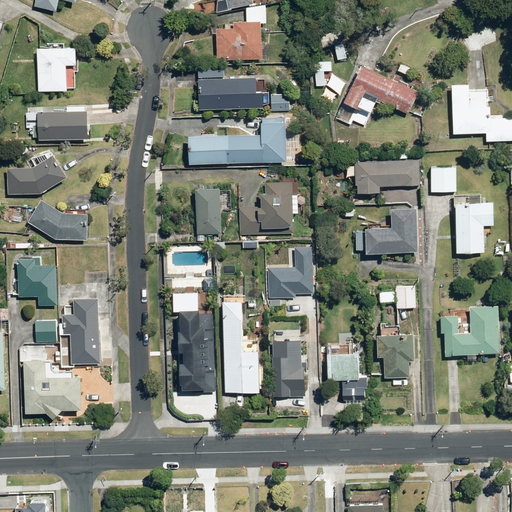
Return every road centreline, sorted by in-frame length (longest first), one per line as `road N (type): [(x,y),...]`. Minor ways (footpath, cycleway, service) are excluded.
road 1 (residential): [(144,455),(135,185),(152,82),(151,26)]
road 2 (secondary): [(144,455),(511,443)]
